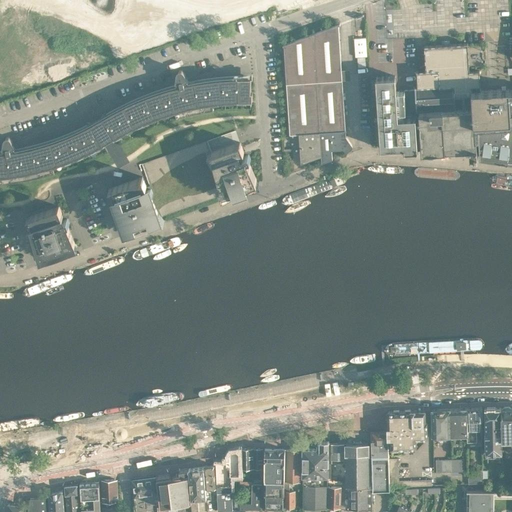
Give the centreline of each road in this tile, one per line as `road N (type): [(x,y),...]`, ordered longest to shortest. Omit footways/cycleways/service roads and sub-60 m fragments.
road 1 (secondary): [(0,480),(381,399),(511,390)]
road 2 (unclassified): [(0,280),(269,190)]
road 3 (unclassified): [(0,118),(258,31)]
road 4 (residential): [(269,190),(372,158),(511,169)]
road 5 (unclassified): [(269,190),(258,31)]
